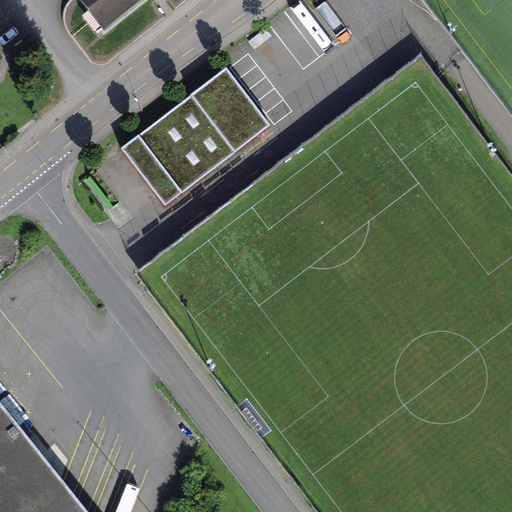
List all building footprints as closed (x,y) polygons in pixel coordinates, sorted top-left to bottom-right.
[(75,0),(104,34),(146,0),(75,0)] [(511,249),(511,173),(421,57),(281,166),(409,329),(511,249)] [(120,152),(165,210),(271,129),(226,71),(120,152)] [(409,329),(281,166),(139,274),(268,437),(409,329)] [(0,511),(84,511),(0,407),(0,511)]
